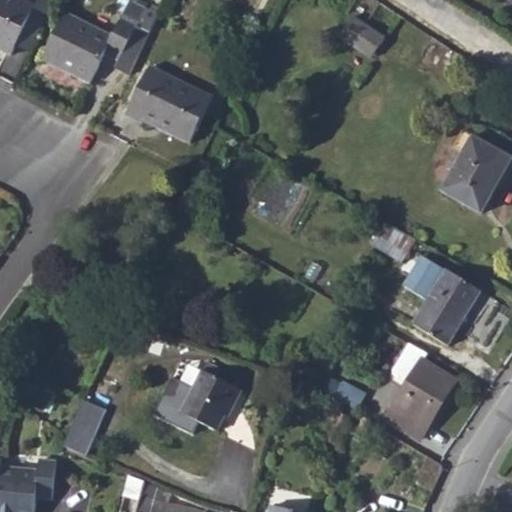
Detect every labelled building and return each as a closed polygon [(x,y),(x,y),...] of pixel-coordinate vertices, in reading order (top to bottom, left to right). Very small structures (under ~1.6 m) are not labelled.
[(0,0),(0,46),(0,47),(0,51),(15,59),(21,48),(40,12),(16,0),(0,0)] [(21,48),(35,56),(59,10),(60,8),(45,1),(40,12),(21,48)] [(59,10),(35,56),(48,62),(71,16),(59,10)] [(71,16),(48,62),(96,86),(110,58),(125,66),(144,27),(128,19),(118,40),(71,16)] [(388,43),(355,21),(341,41),(374,63),(388,43)] [(216,102),(156,71),(131,119),(147,127),(149,123),(194,146),(216,102)] [(511,174),(511,154),(485,138),(452,191),(488,213),(511,174)] [(403,255),(412,234),(385,223),(376,244),(403,255)] [(484,295),(448,274),(417,327),(454,348),(484,295)] [(425,363),(429,355),(413,346),(398,372),(415,381),(394,419),(430,439),(461,383),(425,363)] [(216,368),(212,376),(203,394),(190,387),(177,412),(223,435),(235,412),(240,415),(249,397),(224,385),(229,375),(216,368)] [(203,394),(212,376),(199,370),(190,387),(203,394)] [(113,417),(89,409),(74,453),(97,461),(113,417)] [(0,511),(36,511),(37,507),(55,509),(60,472),(43,469),(41,479),(3,474),(0,493),(0,511)] [(150,484),(134,479),(127,501),(143,506),(148,490),(150,484)] [(142,511),(173,511),(174,510),(176,500),(148,490),(142,511)]
